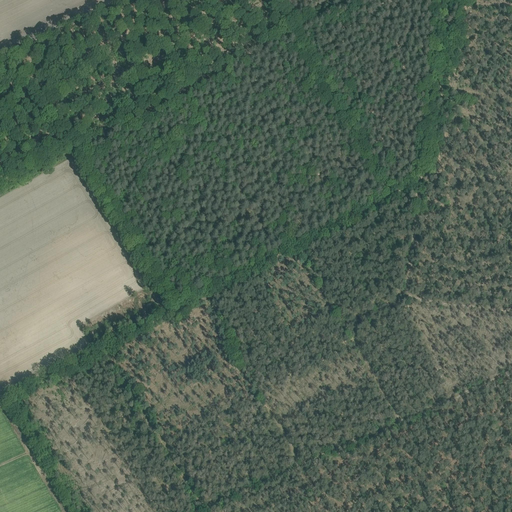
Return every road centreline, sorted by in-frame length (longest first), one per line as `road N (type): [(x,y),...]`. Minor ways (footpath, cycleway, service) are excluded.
road 1 (track): [(80,511),(15,400),(108,345),(204,509)]
road 2 (track): [(108,345),(418,177)]
road 3 (track): [(293,469),(511,372)]
road 4 (track): [(406,419),(298,244)]
road 5 (track): [(303,465),(203,295)]
